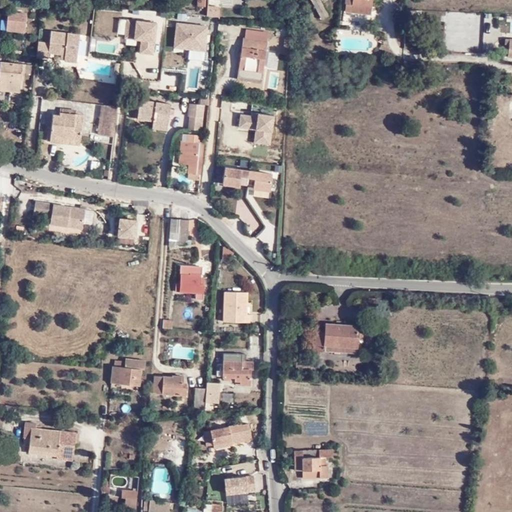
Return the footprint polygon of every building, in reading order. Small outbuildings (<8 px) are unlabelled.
[(310,0),(320,18),(327,14),(320,0),(310,0)] [(370,14),(371,8),(352,6),(345,5),(344,11),(370,14)] [(218,8),(205,7),(204,17),(217,18),(218,8)] [(6,9),(5,29),(25,30),(26,10),(6,9)] [(157,20),(127,16),(126,35),(141,38),(140,51),(154,53),(157,20)] [(208,23),(177,20),(174,46),(189,48),(188,58),(205,59),(208,23)] [(405,48),(405,29),(396,29),(396,48),(405,48)] [(49,44),(38,43),(36,57),(47,59),(47,53),(64,54),(63,61),(76,63),(79,35),(50,32),(49,44)] [(233,81),(259,84),(265,42),(239,39),(233,81)] [(285,55),(286,41),(284,41),(276,40),(274,66),(280,67),(280,55),(285,55)] [(0,87),(9,88),(9,91),(18,92),(19,81),(19,73),(23,73),(29,74),(30,66),(20,65),(0,62),(0,87)] [(113,74),(120,74),(122,65),(114,64),(113,74)] [(166,113),(167,108),(167,103),(136,100),(134,118),(150,120),(150,124),(165,125),(166,113)] [(189,115),(200,116),(201,104),(194,103),(187,102),(186,114),(189,115)] [(116,107),(101,105),(97,136),(112,138),(116,107)] [(255,127),(253,141),(270,144),(275,111),(259,109),(258,114),(242,111),(240,125),(255,127)] [(80,139),(81,124),(73,123),(74,116),(58,115),(58,119),(51,119),(51,128),(50,136),(80,139)] [(198,130),(200,116),(189,115),(187,128),(198,130)] [(79,146),(80,139),(50,136),(51,128),(45,128),(44,142),(79,146)] [(200,145),(195,145),(196,137),(185,136),(184,143),(178,142),(176,162),(184,164),(183,174),(184,174),(192,175),(196,175),(200,145)] [(206,166),(207,160),(201,159),(198,183),(210,185),(212,167),(206,166)] [(273,169),(226,163),(223,181),(240,183),(241,173),(255,175),(254,186),(271,188),(273,169)] [(31,202),(30,214),(45,216),(44,224),(78,229),(81,210),(31,202)] [(145,233),(146,219),(136,218),(134,232),(145,233)] [(168,220),(167,247),(177,248),(178,243),(186,244),(187,222),(168,220)] [(217,256),(227,257),(228,249),(219,245),(217,256)] [(195,299),(203,299),(204,284),(200,283),(201,266),(180,265),(179,283),(174,282),(174,291),(195,292),(195,299)] [(78,301),(85,309),(97,300),(87,287),(81,286),(83,271),(56,268),(53,298),(78,301)] [(219,318),(246,321),(247,312),(239,311),(240,298),(245,298),(245,290),(221,287),(219,318)] [(162,327),(173,328),(173,320),(163,319),(162,327)] [(355,347),(356,325),(323,323),(323,331),(313,331),(313,349),(322,350),(322,344),(355,347)] [(216,372),(216,376),(234,378),(234,381),(240,382),(240,384),(249,385),(250,369),(252,369),(252,361),(245,360),(245,353),(223,352),(223,362),(220,362),(220,371),(216,372)] [(144,359),(124,357),(124,359),(123,365),(112,364),(111,381),(137,382),(139,367),(143,367),(144,359)] [(310,361),(297,360),(296,371),(309,372),(310,361)] [(153,392),(186,394),(187,387),(182,386),(182,376),(172,374),(172,377),(154,375),(153,392)] [(205,386),(203,401),(213,401),(218,402),(219,382),(205,381),(205,386)] [(203,407),(203,401),(205,386),(196,386),(194,405),(203,407)] [(219,402),(232,404),(234,392),(221,390),(219,402)] [(203,407),(202,409),(212,410),(213,401),(203,401),(203,407)] [(71,442),(72,431),(33,428),(34,423),(22,422),(21,436),(23,436),(27,436),(27,444),(26,452),(53,454),(54,451),(70,451),(71,442)] [(241,423),(210,429),(215,449),(233,445),(232,443),(232,440),(243,438),(244,441),(252,439),(249,422),(241,424),(241,423)] [(302,470),(302,477),(327,477),(327,465),(326,465),(326,457),(334,457),(334,449),(293,449),(293,470),(302,470)] [(70,459),(70,451),(54,451),(53,454),(53,458),(70,459)] [(154,495),(175,493),(173,466),(152,467),(154,495)] [(254,475),(224,478),(226,494),(256,491),(254,475)] [(134,510),(136,498),(135,498),(136,490),(120,489),(119,497),(124,498),(122,508),(134,510)] [(146,511),(167,511),(169,502),(148,499),(146,510),(146,511)] [(220,511),(221,504),(211,503),(210,511),(220,511)]
